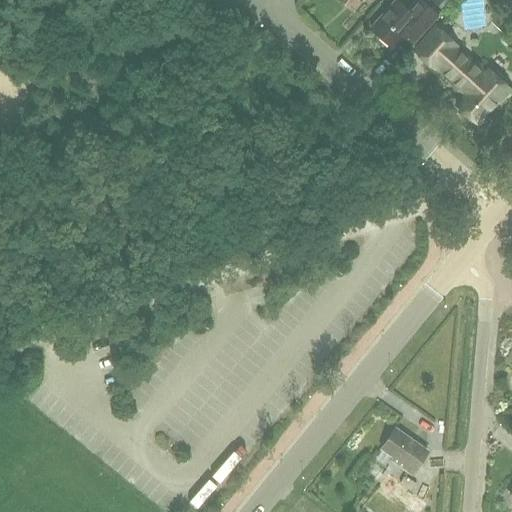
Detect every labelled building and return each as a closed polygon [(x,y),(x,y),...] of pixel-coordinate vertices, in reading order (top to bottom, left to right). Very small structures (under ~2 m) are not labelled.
[(340,0),(353,11),(362,0),(340,0)] [(396,0),(395,0),(370,28),(392,47),(401,37),(409,28),(418,36),(438,15),(421,0),(411,13),(406,9),(396,0)] [(436,0),(434,3),(443,11),(452,0),(436,0)] [(339,47),(351,17),(327,8),(316,38),(339,47)] [(498,80),(495,83),(454,46),(456,45),(436,26),(415,50),(435,68),(436,66),(466,93),(456,104),(476,122),(496,99),(499,102),(509,90),(498,80)] [(411,474),(427,451),(394,429),(381,448),(393,456),(390,459),(411,474)] [(396,480),(386,493),(409,511),(413,511),(422,501),(396,480)]
